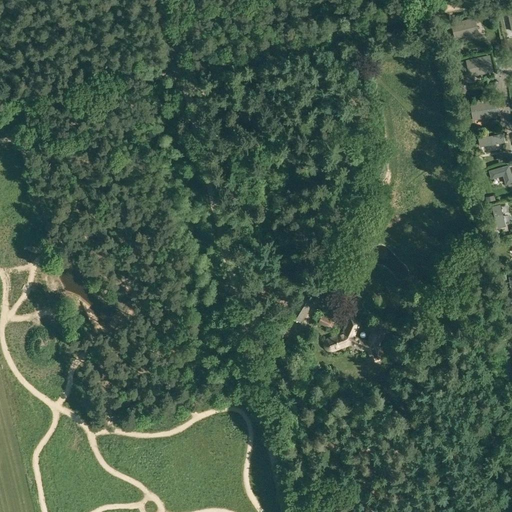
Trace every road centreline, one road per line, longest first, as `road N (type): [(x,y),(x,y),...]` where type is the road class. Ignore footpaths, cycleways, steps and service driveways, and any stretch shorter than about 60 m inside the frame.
road 1 (track): [(285,511),(176,71)]
road 2 (track): [(176,71),(477,0)]
road 3 (track): [(0,114),(176,71)]
